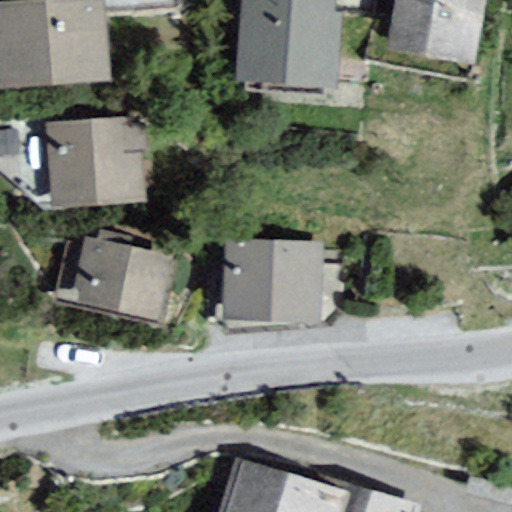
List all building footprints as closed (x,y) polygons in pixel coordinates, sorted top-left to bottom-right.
[(91,0),(40,0),(0,2),(0,81),(96,76),(91,0)] [(318,0),(227,0),(229,81),(320,79),(318,0)] [(468,0),(383,0),(376,43),(458,58),(468,0)] [(131,117),(40,122),(45,215),(137,210),(131,117)] [(511,180),(497,184),(511,243),(511,180)] [(306,242),(214,241),(214,319),(305,320),(306,242)] [(159,259),(73,243),(63,300),(148,316),(159,259)] [(395,511),(397,505),(230,455),(212,511),(395,511)]
